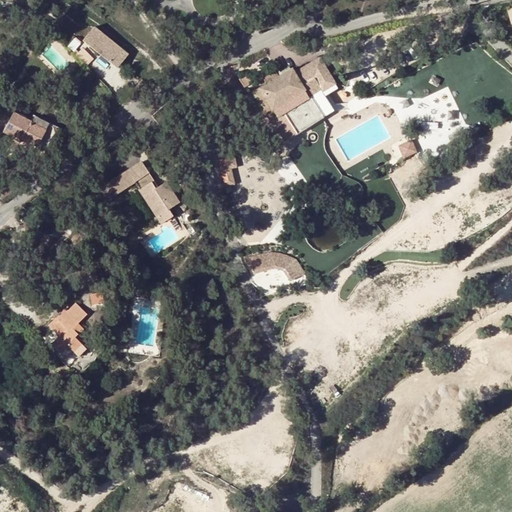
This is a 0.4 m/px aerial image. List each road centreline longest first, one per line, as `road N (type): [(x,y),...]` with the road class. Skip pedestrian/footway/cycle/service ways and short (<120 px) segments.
road 1 (track): [(511,223),(432,287),(354,317),(286,363),(249,423),(143,465),(70,511)]
road 2 (residential): [(308,22),(178,79),(0,217)]
road 3 (track): [(343,511),(369,490),(406,412),(451,345),(511,306)]
road 4 (track): [(511,138),(346,270),(331,307),(339,326)]
road 5 (track): [(315,511),(318,434),(260,309)]
road 6 (residential): [(308,22),(319,31),(350,27),(475,0)]
